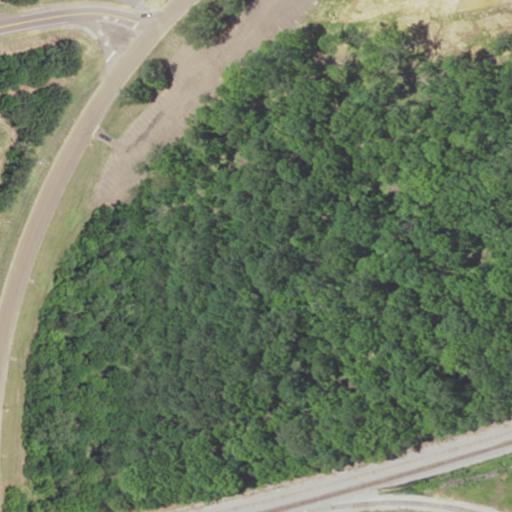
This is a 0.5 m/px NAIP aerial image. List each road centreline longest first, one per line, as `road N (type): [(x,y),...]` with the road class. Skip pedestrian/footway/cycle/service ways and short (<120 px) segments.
road 1 (residential): [(0,361),(20,267),(64,166),(128,62),(187,0)]
road 2 (residential): [(158,27),(82,12),(0,27)]
